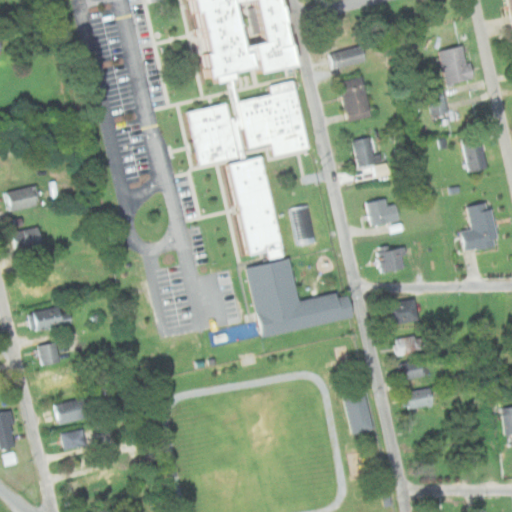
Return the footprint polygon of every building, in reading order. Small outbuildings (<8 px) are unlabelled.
[(187,0),(194,22),(199,20),(208,61),(203,62),(209,85),(257,73),(259,80),(295,72),(278,0),(187,0)] [(511,0),(503,0),(510,31),(511,30),(511,0)] [(474,78),(467,44),(440,50),(448,84),(474,78)] [(368,60),(365,45),(331,52),(335,68),(368,60)] [(373,116),(366,76),(342,80),(349,120),(373,116)] [(186,113),(199,168),(239,159),(238,152),(270,145),(273,159),(309,151),(292,82),(267,87),(270,97),(236,104),(240,117),(228,120),(225,105),(186,113)] [(450,111),(444,85),(425,90),(431,115),(450,111)] [(470,171),(490,166),(481,132),(462,137),(470,171)] [(383,161),(377,133),(355,137),(360,165),(383,161)] [(0,179),(23,178),(21,156),(0,157),(0,179)] [(226,167),(248,260),(266,254),(269,264),(285,260),(260,159),(226,167)] [(40,203),(34,183),(4,193),(10,212),(40,203)] [(368,200),(370,224),(401,221),(399,202),(388,203),(388,197),(368,200)] [(469,205),(473,228),(462,230),(466,250),(500,244),(492,201),(469,205)] [(18,253),(45,246),(39,226),(12,233),(18,253)] [(383,270),(412,266),(408,245),(380,250),(383,270)] [(352,320),(347,298),(336,300),(335,296),(299,303),(289,260),(285,260),(269,264),(245,271),(262,340),(352,320)] [(28,296),(62,288),(58,269),(24,277),(28,296)] [(421,319),(416,296),(387,302),(392,325),(421,319)] [(29,312),(33,331),(74,323),(70,304),(29,312)] [(393,339),(397,356),(425,350),(421,332),(393,339)] [(62,360),(57,341),(38,345),(43,364),(62,360)] [(404,380),(425,372),(420,356),(398,364),(404,380)] [(77,383),(72,364),(38,372),(42,391),(77,383)] [(404,392),(408,409),(435,402),(431,385),(404,392)] [(373,428),(365,389),(344,393),(353,433),(373,428)] [(97,414),(92,395),(56,404),(61,423),(97,414)] [(500,435),(511,434),(511,406),(500,407),(500,435)] [(10,409),(0,411),(0,448),(18,445),(10,409)] [(64,449),(87,444),(83,428),(60,433),(64,449)] [(75,477),(78,502),(112,498),(109,473),(75,477)]
